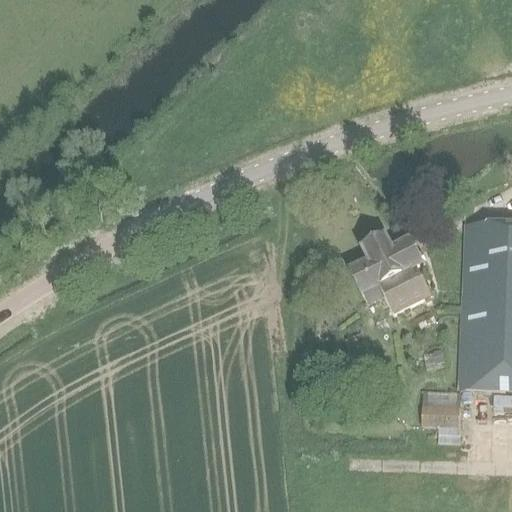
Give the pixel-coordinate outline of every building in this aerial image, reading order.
[(511,396),(511,229),(466,228),(460,394),(511,396)] [(428,310),(434,306),(417,272),(422,269),(411,248),(392,257),(386,246),(365,256),(371,267),(352,276),(363,299),(379,291),(393,319),(425,304),(428,310)] [(421,333),(435,326),(431,316),(416,323),(421,333)] [(442,354),(433,356),(436,368),(444,366),(442,354)] [(460,450),(460,401),(461,395),(422,395),(422,431),(440,431),(440,450),(460,450)]
